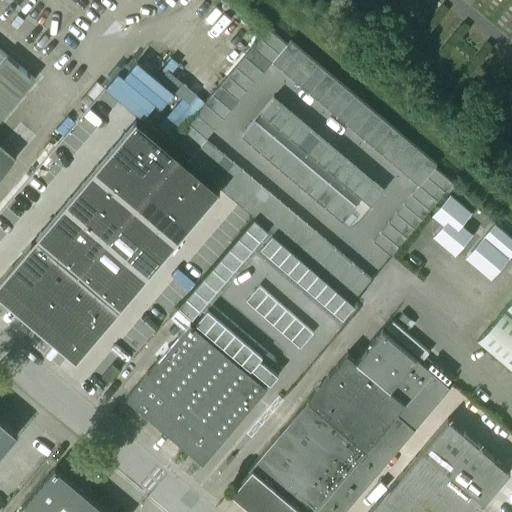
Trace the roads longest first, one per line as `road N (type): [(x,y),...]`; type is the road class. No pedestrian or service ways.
road 1 (unclassified): [(193,511),(0,349)]
road 2 (unknown): [(393,279),(511,392)]
